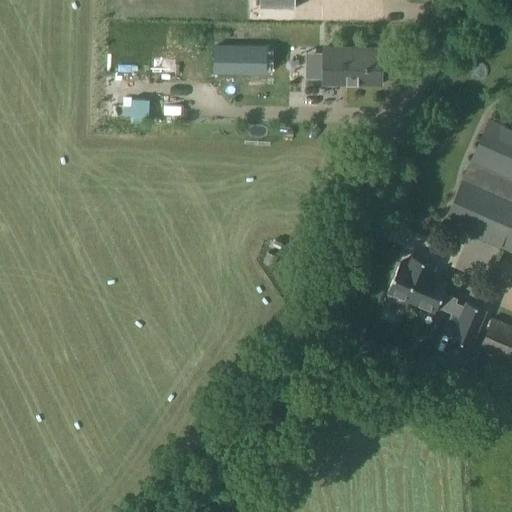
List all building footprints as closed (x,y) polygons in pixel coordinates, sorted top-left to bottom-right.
[(88,0),(88,9),(110,10),(109,0),(88,0)] [(240,0),(241,21),(286,21),(286,6),(307,6),(307,0),(240,0)] [(113,29),(89,29),(87,78),(111,79),(113,29)] [(263,45),(218,45),(218,63),(264,64),(263,45)] [(324,83),(381,85),(382,50),(325,49),(324,83)] [(511,129),(490,120),(445,222),(511,251),(511,129)] [(262,262),(274,267),(278,257),(267,252),(262,262)] [(400,262),(387,291),(435,311),(436,307),(451,313),(449,318),(458,322),(451,338),(470,346),(485,310),(467,302),(465,306),(456,302),(457,298),(443,292),(447,282),(430,275),(434,266),(411,255),(407,265),(400,262)] [(511,326),(492,317),(478,351),(511,366),(511,326)]
